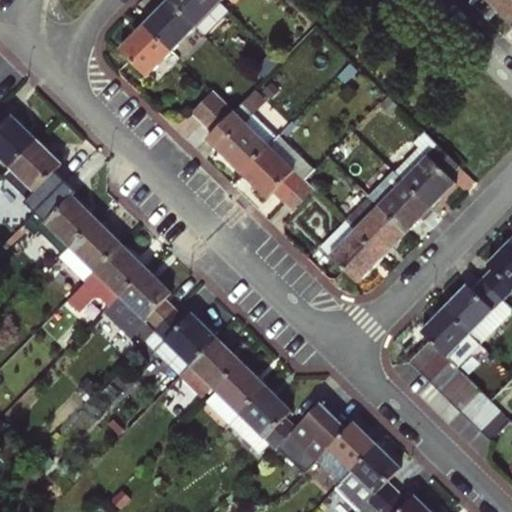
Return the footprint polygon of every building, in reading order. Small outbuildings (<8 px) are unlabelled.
[(229,9),(220,0),(186,0),(180,7),(206,32),(215,42),(238,17),(229,9)] [(236,0),(220,0),(229,9),(236,0)] [(511,0),(492,0),(511,19),(511,0)] [(206,32),(180,7),(156,32),(182,57),(206,32)] [(159,82),(182,57),(156,32),(133,57),(159,82)] [(228,102),(217,92),(199,112),(209,122),(228,102)] [(391,96),(384,104),(395,114),(402,107),(391,96)] [(228,102),(209,122),(220,132),(239,112),(228,102)] [(239,112),(220,132),(214,137),(249,171),(283,137),(248,103),(239,112)] [(7,127),(0,121),(0,161),(11,173),(38,145),(13,121),(7,127)] [(464,167),(426,130),(416,141),(423,146),(398,172),(436,209),(461,183),(454,177),(464,167)] [(283,137),(249,171),(278,199),(281,195),(289,201),(308,181),(317,172),(283,137)] [(38,145),(11,173),(37,198),(25,210),(35,219),(55,199),(46,190),(64,170),(38,145)] [(436,209),(398,172),(374,196),(413,233),(436,209)] [(308,181),(289,201),(288,202),(299,211),(318,191),(308,181)] [(35,219),(29,225),(38,234),(50,222),(77,247),(99,224),(75,200),(69,207),(58,196),(55,199),(35,219)] [(413,233),(374,196),(350,222),(388,259),(413,233)] [(388,259),(350,222),(326,246),(364,283),(388,259)] [(65,258),(90,283),(124,248),(99,224),(77,247),(65,258)] [(496,270),(487,281),(508,302),(511,298),(511,245),(492,266),(496,270)] [(105,298),(114,307),(149,272),(124,248),(90,283),(84,289),(73,301),(85,312),(99,298),(105,298)] [(147,343),(178,311),(168,302),(174,295),(149,272),(114,307),(111,310),(147,343)] [(476,335),(508,302),(487,281),(477,291),(472,287),(450,310),(476,335)] [(485,344),(511,317),(511,305),(508,302),(476,335),(485,344)] [(427,334),(435,342),(445,352),(454,361),(452,362),(460,370),(485,344),(476,335),(450,310),(427,334)] [(178,311),(147,343),(183,379),(220,340),(195,316),(189,323),(178,311)] [(220,340),(183,379),(207,402),(245,364),(220,340)] [(435,342),(415,363),(425,373),(445,352),(435,342)] [(434,381),(452,362),(454,361),(445,352),(425,373),(434,381)] [(434,381),(445,391),(463,373),(460,370),(452,362),(434,381)] [(245,364),(207,402),(233,426),(270,388),(245,364)] [(445,391),(455,401),(473,382),(463,373),(445,391)] [(473,382),(455,401),(466,412),(484,392),(473,382)] [(270,388),(233,426),(264,457),(278,443),(284,449),(302,430),(291,419),(297,413),(270,388)] [(484,392),(466,412),(476,422),(494,402),(484,392)] [(494,402),(476,422),(486,432),(505,413),(495,403),(494,402)] [(284,449),(300,464),(311,475),(327,460),(350,483),(359,473),(384,447),(361,425),(354,431),(326,405),(302,430),(284,449)] [(511,419),(505,413),(486,432),(497,442),(511,425),(511,419)] [(409,470),(384,447),(359,473),(350,483),(374,506),(368,511),(387,511),(405,494),(395,484),(409,470)] [(116,455),(92,480),(99,487),(123,462),(116,455)] [(405,494),(387,511),(434,511),(421,499),(415,504),(405,494)] [(319,511),(340,511),(330,502),(319,511)]
